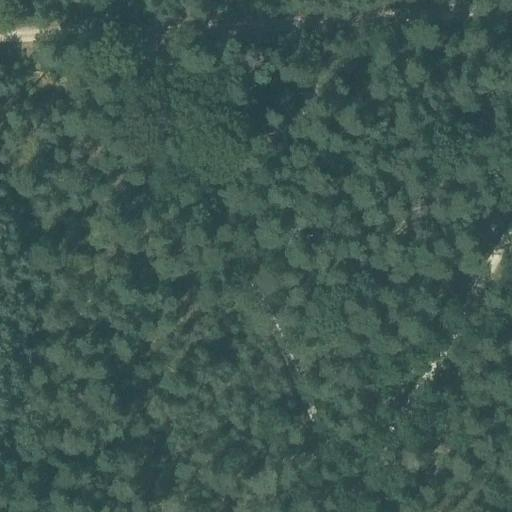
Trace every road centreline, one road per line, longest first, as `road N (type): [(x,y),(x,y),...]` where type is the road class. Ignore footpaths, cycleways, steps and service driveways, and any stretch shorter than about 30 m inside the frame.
road 1 (track): [(511,7),(0,36)]
road 2 (track): [(159,31),(347,484),(358,493)]
road 3 (track): [(347,511),(511,230)]
